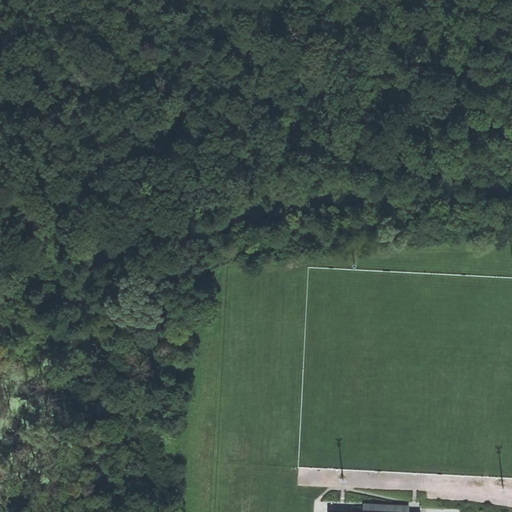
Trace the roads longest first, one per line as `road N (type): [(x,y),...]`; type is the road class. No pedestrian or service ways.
road 1 (track): [(287,269),(511,246)]
road 2 (track): [(191,0),(151,38),(61,63),(0,43)]
